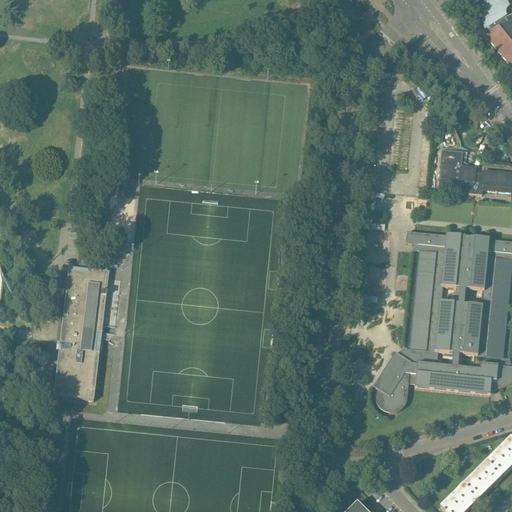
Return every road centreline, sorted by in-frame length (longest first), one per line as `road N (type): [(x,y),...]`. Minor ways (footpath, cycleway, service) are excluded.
road 1 (residential): [(319,460),(362,75),(407,15)]
road 2 (residential): [(380,461),(511,418)]
